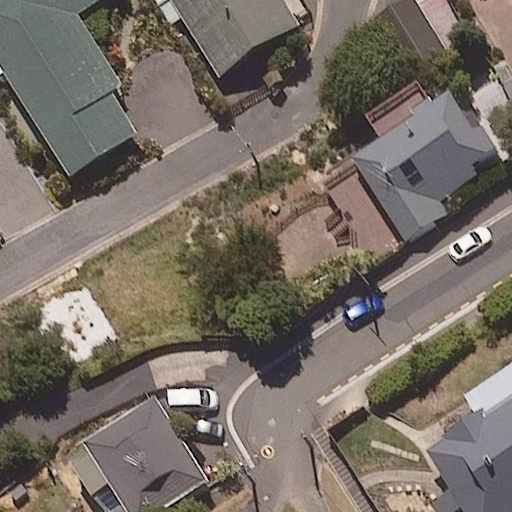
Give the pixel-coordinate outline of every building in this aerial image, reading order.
[(101,0),(0,0),(0,54),(73,173),(141,132),(114,88),(125,82),(82,12),(101,0)] [(175,0),(220,73),(301,23),(286,0),(175,0)] [(431,97),(423,81),(375,107),(389,131),(353,151),(400,237),(444,213),(435,196),(503,159),(460,81),(431,97)] [(511,511),(511,364),(467,394),(477,410),(421,447),(463,511),(511,511)] [(160,511),(213,479),(160,394),(67,452),(104,511),(160,511)]
